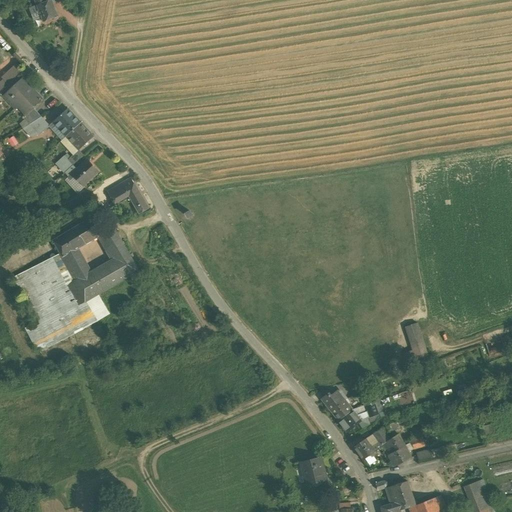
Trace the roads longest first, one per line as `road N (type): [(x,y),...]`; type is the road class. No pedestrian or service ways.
road 1 (tertiary): [(363,479),(338,437),(229,315),(109,135),(0,20)]
road 2 (track): [(58,489),(289,384)]
road 3 (residential): [(363,479),(511,444)]
